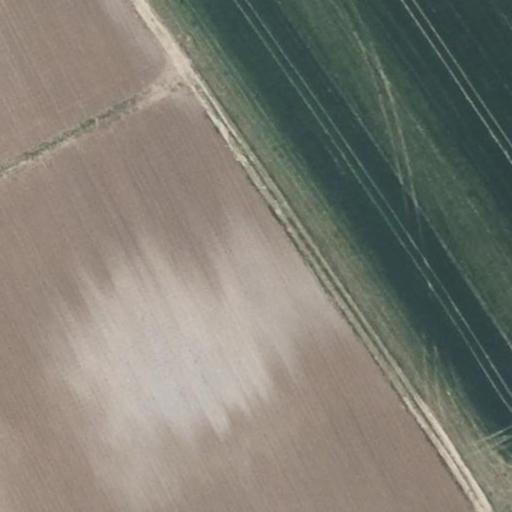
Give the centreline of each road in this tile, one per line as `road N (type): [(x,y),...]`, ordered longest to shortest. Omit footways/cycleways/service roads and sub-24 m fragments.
road 1 (track): [(128,0),(477,511)]
road 2 (track): [(178,73),(0,168)]
